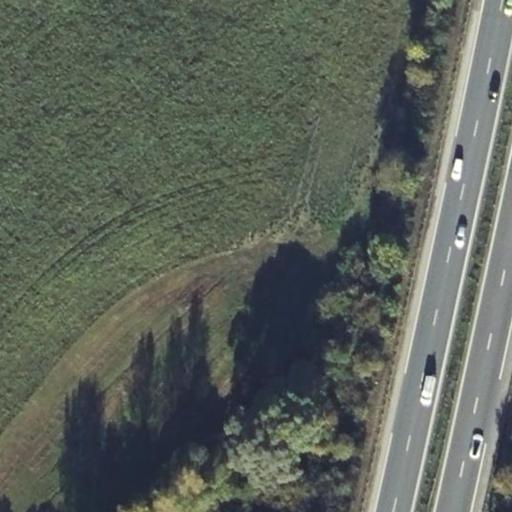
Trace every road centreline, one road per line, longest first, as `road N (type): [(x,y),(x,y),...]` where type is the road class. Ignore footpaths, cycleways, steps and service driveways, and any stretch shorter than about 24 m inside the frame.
road 1 (trunk): [(497,0),(388,511)]
road 2 (trunk): [(453,511),(511,240)]
